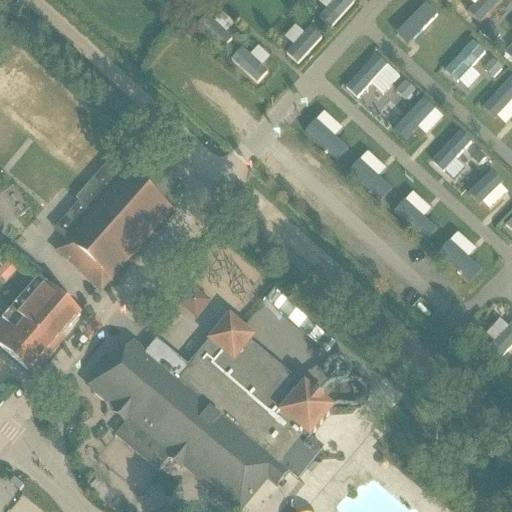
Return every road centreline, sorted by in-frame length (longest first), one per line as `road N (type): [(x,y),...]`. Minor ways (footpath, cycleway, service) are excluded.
road 1 (unclassified): [(0,441),(222,175),(28,0)]
road 2 (track): [(511,435),(222,175)]
